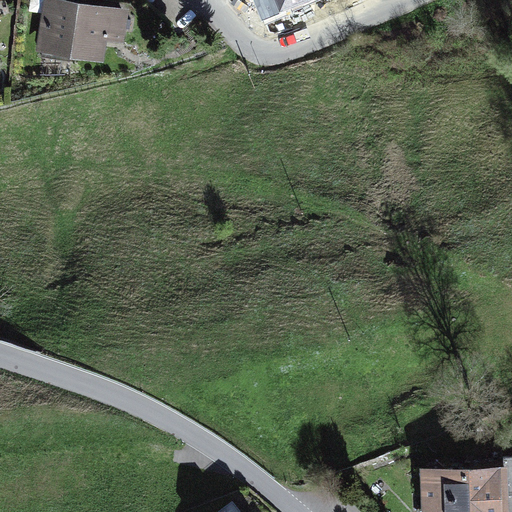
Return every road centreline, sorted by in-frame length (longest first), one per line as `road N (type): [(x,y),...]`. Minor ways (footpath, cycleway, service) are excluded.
road 1 (unclassified): [(297,511),(244,465),(169,418),(0,354)]
road 2 (residential): [(411,0),(269,54),(237,39),(203,0)]
